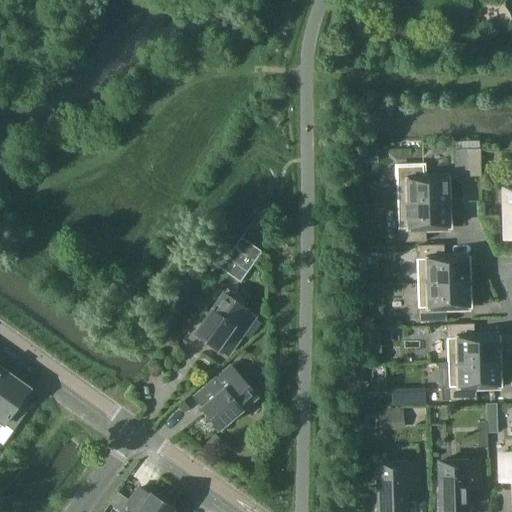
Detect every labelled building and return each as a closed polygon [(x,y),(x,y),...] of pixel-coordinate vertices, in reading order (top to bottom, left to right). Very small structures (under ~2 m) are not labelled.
[(479,149),(467,149),(454,150),(455,171),(467,171),(467,176),(480,176),(479,149)] [(424,178),(423,175),(423,165),(397,166),(398,204),(449,202),(448,202),(448,197),(449,197),(449,196),(447,196),(447,192),(449,192),(449,191),(447,191),(447,177),(424,178)] [(511,188),(503,189),(504,237),(511,236),(511,188)] [(449,203),(449,202),(398,204),(399,241),(425,241),(425,231),(425,228),(448,228),(448,214),(450,214),(450,213),(448,213),(448,208),(450,208),(450,207),(448,207),(448,203),(449,203)] [(261,251),(241,237),(219,267),(239,282),(261,251)] [(418,283),(469,282),(469,281),(468,281),(467,277),(469,277),(469,276),(467,276),(467,271),(469,271),(469,270),(467,270),(467,256),(443,257),(443,254),(443,245),(417,246),(418,283)] [(469,282),(418,283),(419,321),(445,320),(445,311),(445,308),(468,307),(468,293),(470,293),(470,292),(468,292),(468,288),(470,288),(470,287),(468,287),(468,282),(469,282)] [(248,304),(226,288),(195,333),(216,348),(218,347),(228,354),(243,334),(253,320),(257,314),(246,306),(248,304)] [(260,325),(253,320),(243,334),(250,339),(260,325)] [(473,336),(473,333),(473,324),(450,325),(446,325),(447,362),(500,361),(499,360),(498,361),(498,356),(499,356),(499,355),(498,355),(497,351),(499,350),(497,350),(497,336),(473,336)] [(500,361),(447,362),(449,400),(452,400),(475,399),(475,390),(475,387),(498,386),(498,372),(500,372),(500,371),(498,371),(498,367),(500,367),(500,366),(498,366),(498,361),(500,361)] [(238,377),(230,366),(195,396),(203,406),(201,407),(219,428),(260,392),(243,372),(238,377)] [(0,388),(10,375),(0,368),(0,388)] [(0,388),(0,420),(13,430),(32,404),(23,397),(31,386),(23,381),(21,384),(10,375),(0,388)] [(424,392),(413,393),(413,404),(425,404),(424,392)] [(183,413),(189,408),(183,400),(177,405),(183,413)] [(377,409),(362,410),(362,414),(362,419),(378,419),(377,409)] [(497,423),(487,424),(487,433),(497,432),(497,423)] [(487,434),(478,434),(479,446),(487,446),(487,434)] [(511,479),(511,447),(511,448),(511,453),(500,454),(500,480),(511,479)] [(439,461),(440,509),(467,508),(466,487),(479,487),(478,460),(439,461)] [(379,511),(406,510),(405,489),(418,489),(417,462),(377,463),(379,511)] [(139,488),(121,511),(169,511),(172,509),(150,493),(149,495),(139,488)]
